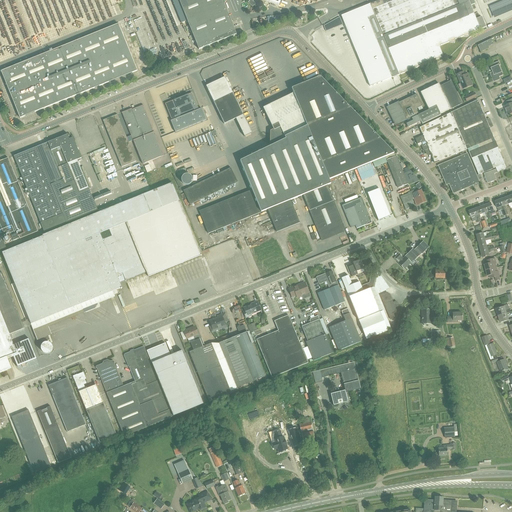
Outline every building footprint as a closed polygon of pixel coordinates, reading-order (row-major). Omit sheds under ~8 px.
[(236,34),(222,0),(179,0),(199,49),(236,34)] [(370,4),(341,16),(370,86),(399,74),(399,75),(443,57),(440,48),(440,45),(449,42),(454,42),(455,40),(464,36),(468,37),(469,34),(480,29),(486,27),(482,17),(480,17),(478,13),(475,14),(476,19),(471,6),(471,5),(473,10),(476,9),(474,4),(475,4),(473,0),(379,0),(370,4)] [(511,0),(504,0),(489,6),(494,18),(511,10),(511,0)] [(1,71),(20,118),(137,71),(118,24),(1,71)] [(494,44),(491,38),(478,45),(481,51),(487,49),(486,47),(494,44)] [(491,75),(494,82),(500,79),(499,76),(503,75),(502,72),(499,66),(501,65),(499,61),(491,65),(492,68),(494,73),(491,75)] [(462,72),(457,74),(463,89),(472,85),(468,73),(463,75),(462,72)] [(225,77),(206,86),(214,102),(224,124),(236,119),(244,136),(252,133),(243,115),(233,93),(225,77)] [(294,93),(263,108),(273,129),(274,130),(280,127),(284,137),(286,139),(283,140),(284,142),(299,135),(310,140),(326,181),(329,180),(394,153),(381,140),(320,77),(292,88),(294,93)] [(451,81),(440,86),(440,85),(437,84),(420,92),(429,110),(418,115),(412,118),(413,120),(406,124),(408,127),(421,121),(422,124),(441,115),(440,114),(462,103),(451,81)] [(474,93),(465,97),(467,101),(476,97),(474,93)] [(165,104),(172,120),(171,121),(175,132),(206,120),(202,108),(198,110),(192,94),(189,95),(188,94),(186,96),(178,99),(177,99),(174,100),(165,104)] [(416,109),(422,106),(416,94),(391,106),(388,108),(396,124),(418,114),(416,109)] [(451,112),(455,121),(459,130),(486,119),(478,100),(451,112)] [(163,155),(154,132),(143,105),(132,110),(131,109),(122,113),(133,140),(143,164),(163,155)] [(455,121),(451,112),(419,128),(423,135),(455,121)] [(122,167),(136,161),(117,114),(103,120),(122,167)] [(486,120),(486,119),(459,130),(467,149),(494,138),(489,128),(491,127),(492,125),(490,118),(486,120)] [(455,121),(423,135),(415,139),(417,144),(421,142),(422,145),(421,145),(422,146),(459,130),(455,121)] [(467,149),(459,130),(422,146),(424,151),(429,149),(435,163),(467,149)] [(98,211),(89,188),(77,160),(81,158),(73,137),(71,138),(70,134),(67,135),(67,134),(14,156),(45,232),(98,211)] [(271,146),(240,161),(252,190),(261,212),(267,210),(290,200),(303,195),(327,185),(330,184),(329,180),(326,181),(310,140),(299,135),(284,142),(283,140),(271,146)] [(495,169),(497,173),(498,172),(497,172),(506,168),(495,141),(469,151),(478,174),(480,174),(496,167),(496,169),(495,169)] [(171,149),(173,158),(181,156),(180,154),(179,154),(178,149),(175,150),(174,149),(171,149)] [(461,156),(458,157),(464,170),(466,169),(469,175),(475,172),(467,153),(461,156)] [(402,170),(397,156),(396,156),(387,160),(398,188),(408,184),(405,176),(402,170)] [(464,170),(458,157),(438,165),(442,174),(443,173),(447,184),(449,183),(459,179),(457,173),(464,170)] [(1,237),(17,231),(20,239),(38,231),(8,158),(0,161),(0,250),(6,248),(1,237)] [(237,182),(231,168),(183,191),(190,205),(237,182)] [(411,171),(408,168),(402,170),(405,176),(407,175),(411,184),(419,181),(414,175),(411,171)] [(466,169),(464,170),(457,173),(459,179),(449,183),(453,193),(479,183),(475,172),(469,175),(466,169)] [(497,173),(495,169),(484,173),(488,183),(496,179),(494,174),(497,173)] [(149,209),(143,195),(42,235),(43,236),(2,253),(31,324),(34,333),(84,313),(83,310),(115,297),(113,291),(121,288),(121,289),(122,289),(120,283),(122,282),(121,278),(124,277),(125,281),(146,272),(148,277),(201,255),(185,215),(172,183),(143,194),(149,209)] [(327,185),(303,195),(309,211),(310,211),(322,241),(322,240),(337,234),(345,231),(344,229),(333,201),(334,201),(332,197),(327,185)] [(378,221),(390,216),(379,188),(367,193),(378,221)] [(252,190),(199,211),(208,234),(261,212),(252,190)] [(426,201),(421,190),(412,194),(416,205),(426,201)] [(411,200),(409,194),(401,197),(406,209),(414,206),(412,200),(411,200)] [(366,225),(372,223),(362,197),(342,205),(351,228),(351,227),(355,225),(357,229),(364,226),(363,226),(366,225)] [(506,197),(501,199),(506,215),(508,214),(505,205),(509,204),(506,197)] [(506,215),(501,199),(495,201),(498,211),(502,210),(504,216),(506,215)] [(290,200),(267,210),(276,232),(299,223),(290,200)] [(491,203),(485,205),(490,218),(493,217),(491,213),(496,212),(494,210),(491,203)] [(485,205),(480,207),(482,214),(485,213),(486,215),(487,215),(488,219),(490,218),(485,205)] [(482,214),(480,207),(474,209),(477,216),(479,222),(482,221),(480,217),(481,217),(480,215),(482,214)] [(477,216),(474,209),(469,211),(471,218),(474,217),(475,219),(476,219),(477,223),(479,222),(477,216)] [(298,233),(300,244),(308,243),(306,232),(298,233)] [(496,236),(491,237),(478,241),(480,246),(487,244),(486,241),(492,239),(496,238),(496,236)] [(413,249),(405,257),(411,263),(414,260),(422,253),(422,254),(429,247),(423,242),(417,248),(417,249),(415,251),(413,249)] [(495,248),(481,252),(483,258),(490,256),(489,253),(492,252),(491,251),(495,250),(495,251),(497,250),(497,248),(495,248)] [(263,256),(267,266),(280,260),(276,251),(263,256)] [(411,263),(405,257),(403,259),(401,257),(402,256),(399,254),(395,258),(398,260),(399,259),(401,261),(398,263),(404,269),(411,263)] [(485,261),(486,264),(484,265),(486,270),(495,268),(497,267),(496,264),(497,264),(495,258),(490,259),(485,261)] [(364,268),(360,260),(353,263),(354,265),(348,267),(352,277),(357,275),(359,278),(363,276),(360,270),(364,268)] [(499,276),(498,271),(497,267),(495,268),(486,270),(487,276),(489,276),(490,278),(495,277),(496,281),(500,280),(499,276)] [(330,288),(336,286),(335,284),(337,283),(332,271),(328,273),(329,273),(329,274),(328,274),(328,275),(326,276),(326,274),(325,274),(326,274),(317,277),(320,285),(320,284),(319,283),(328,280),(329,284),(329,285),(330,288)] [(0,372),(8,370),(11,368),(7,359),(14,356),(14,358),(17,366),(21,364),(25,363),(36,358),(29,339),(14,345),(13,344),(9,334),(24,328),(2,272),(0,272),(0,372)] [(349,297),(357,315),(359,321),(379,312),(370,288),(363,291),(359,282),(352,285),(348,276),(342,278),(349,297)] [(301,284),(294,287),(289,289),(292,297),(296,296),(297,298),(302,297),(303,300),(310,297),(305,283),(301,284)] [(338,285),(336,286),(330,288),(318,293),(324,310),(345,302),(338,285)] [(395,307),(398,306),(396,301),(393,302),(390,295),(389,295),(388,292),(381,295),(390,319),(395,317),(393,313),(397,312),(395,307)] [(262,314),(263,314),(258,302),(254,303),(254,304),(244,308),(245,312),(244,312),(246,318),(252,316),(251,314),(261,311),(262,314)] [(507,313),(511,312),(510,309),(509,309),(508,304),(500,307),(501,308),(496,309),(499,316),(507,313)] [(349,313),(348,309),(341,311),(345,321),(329,327),(338,351),(361,342),(352,318),(349,313)] [(422,324),(431,324),(431,309),(422,309),(422,324)] [(391,330),(383,311),(379,312),(359,321),(366,340),(391,330)] [(224,323),(228,321),(225,313),(217,316),(218,318),(215,320),(215,319),(210,321),(212,326),(210,326),(212,332),(223,327),(224,329),(226,328),(224,323)] [(458,320),(462,320),(462,313),(452,313),(453,317),(450,317),(447,317),(447,322),(458,322),(458,320)] [(507,313),(499,316),(501,322),(509,320),(507,313)] [(278,331),(257,340),(272,378),(308,363),(289,316),(274,321),(278,331)] [(333,353),(319,320),(318,316),(310,319),(310,321),(311,323),(302,327),(308,342),(308,347),(314,361),(333,353)] [(324,318),(322,319),(327,335),(330,334),(324,318)] [(70,329),(75,322),(72,320),(65,332),(67,333),(70,329)] [(257,328),(254,323),(248,325),(250,331),(257,328)] [(237,388),(254,381),(265,377),(251,343),(254,342),(249,331),(247,332),(244,325),(237,328),(240,335),(219,343),(237,388)] [(196,341),(201,338),(199,332),(197,333),(195,327),(184,331),(187,339),(194,336),(196,341)] [(178,330),(168,334),(172,343),(175,342),(177,347),(184,345),(178,330)] [(486,336),(482,337),(485,345),(490,343),(487,335),(486,336)] [(164,348),(163,345),(166,343),(163,336),(156,340),(161,349),(164,348)] [(455,346),(453,337),(446,339),(448,347),(455,346)] [(45,354),(55,351),(51,338),(41,342),(45,354)] [(194,350),(189,352),(202,383),(209,402),(232,393),(211,343),(205,346),(203,342),(202,338),(201,338),(196,341),(191,343),(194,350)] [(485,345),(491,360),(494,359),(493,356),(497,354),(495,349),(493,344),(492,344),(491,345),(490,343),(485,345)] [(142,413),(147,427),(173,417),(159,380),(158,381),(146,351),(145,348),(143,348),(135,351),(134,352),(135,352),(131,354),(131,353),(130,353),(126,354),(125,355),(125,356),(125,357),(136,383),(131,384),(140,406),(142,413)] [(182,350),(152,363),(159,380),(173,416),(204,404),(182,350)] [(504,371),(508,370),(504,360),(497,362),(501,372),(504,370),(504,371)] [(140,406),(131,384),(124,387),(114,361),(112,361),(108,363),(108,364),(104,365),(104,364),(103,364),(97,366),(96,367),(124,436),(147,427),(142,413),(140,406)] [(321,378),(341,373),(343,383),(344,382),(344,384),(345,390),(330,394),(333,406),(348,402),(346,392),(361,389),(354,362),(319,371),(321,378)] [(79,392),(85,389),(84,385),(87,384),(85,379),(86,379),(83,373),(78,375),(77,374),(73,376),(77,388),(79,392)] [(67,432),(86,425),(67,378),(49,386),(67,432)] [(100,443),(117,436),(96,385),(85,389),(79,392),(100,443)] [(50,406),(37,412),(58,463),(71,458),(50,406)] [(29,410),(12,417),(34,473),(51,466),(29,410)] [(313,424),(302,427),(305,441),(316,438),(313,424)] [(454,427),(444,428),(444,438),(454,437),(454,427)] [(296,429),(289,431),(294,446),(301,444),(299,440),(301,439),(298,432),(297,433),(296,429)] [(276,443),(273,444),(274,449),(278,448),(279,453),(281,452),(281,453),(286,452),(286,451),(287,450),(286,445),(285,440),(284,440),(283,436),(282,437),(280,430),(274,432),(276,439),(275,439),(276,443)] [(451,450),(456,450),(455,443),(450,443),(451,445),(443,445),(443,448),(438,449),(438,453),(435,453),(435,457),(447,455),(447,450),(451,450)] [(217,468),(223,465),(215,446),(210,449),(212,453),(211,454),(217,468)] [(181,448),(174,450),(175,456),(183,453),(181,448)] [(237,475),(244,471),(241,466),(234,469),(237,475)] [(183,483),(192,479),(188,470),(179,474),(183,483)] [(224,482),(230,479),(227,473),(221,475),(224,482)] [(203,486),(197,478),(193,480),(196,488),(196,489),(203,486)] [(215,486),(212,480),(205,483),(207,489),(215,486)] [(239,496),(246,493),(242,485),(241,486),(238,480),(233,482),(236,488),(235,488),(239,496)] [(230,500),(227,493),(229,492),(226,484),(220,487),(219,486),(215,487),(219,496),(221,496),(224,503),(230,500)] [(193,501),(187,504),(190,511),(193,511),(196,511),(196,510),(199,508),(200,510),(206,507),(204,503),(212,499),(207,492),(199,495),(200,498),(196,499),(193,501)] [(424,509),(420,509),(419,511),(455,511),(456,501),(443,500),(443,497),(435,496),(435,500),(424,499),(424,509)] [(154,503),(161,509),(164,505),(157,499),(154,503)] [(134,503),(131,500),(127,505),(136,511),(139,511),(142,508),(134,503)]
